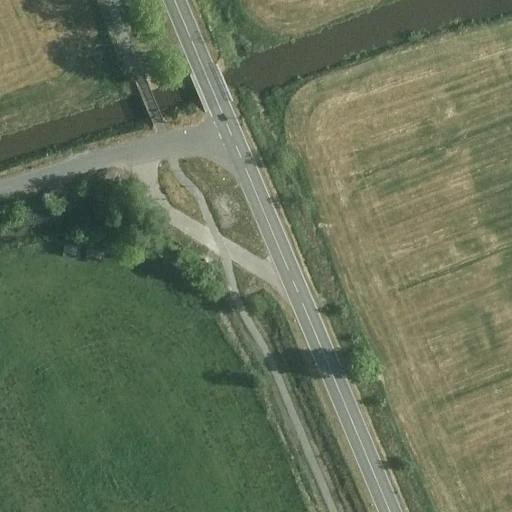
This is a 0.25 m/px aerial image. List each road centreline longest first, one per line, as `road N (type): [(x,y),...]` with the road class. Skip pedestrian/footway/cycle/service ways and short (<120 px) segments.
road 1 (tertiary): [(392,511),(226,118)]
road 2 (tertiary): [(226,118),(0,191)]
road 3 (tertiary): [(226,118),(176,0)]
